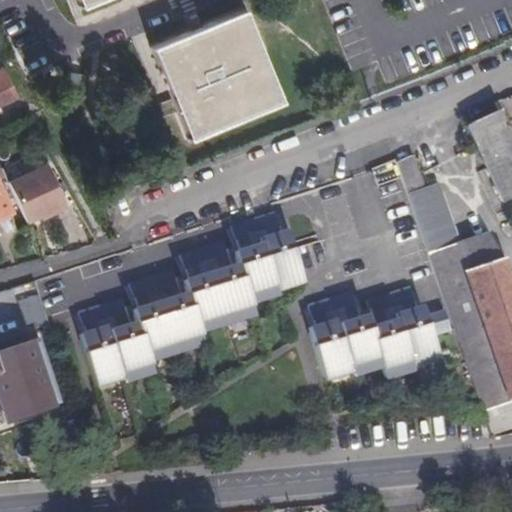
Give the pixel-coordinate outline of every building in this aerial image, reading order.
[(69,0),(75,13),(105,0),(69,0)] [(239,13),(147,53),(186,144),(279,105),(239,13)] [(307,36),(278,49),(292,82),(322,69),(307,36)] [(0,69),(0,104),(14,99),(0,69)] [(511,197),(511,141),(499,113),(469,126),(503,202),(511,197)] [(411,158),(396,165),(416,221),(427,255),(457,245),(437,187),(425,191),(415,162),(411,158)] [(24,226),(65,209),(45,160),(4,177),(24,226)] [(0,192),(0,224),(12,218),(0,192)] [(276,283),(299,275),(287,236),(280,238),(272,216),(229,231),(238,260),(233,262),(236,272),(231,273),(221,247),(177,262),(186,288),(181,290),(184,299),(177,301),(169,275),(127,290),(135,314),(129,316),(133,329),(129,331),(120,304),(77,318),(86,346),(80,348),(91,383),(145,364),(144,358),(199,339),(198,335),(196,329),(251,310),(248,302),(278,291),(276,283)] [(427,255),(458,343),(510,325),(480,238),(457,245),(427,255)] [(276,283),(278,291),(302,284),(299,275),(276,283)] [(248,302),(251,310),(281,300),(278,291),(248,302)] [(382,373),(432,356),(427,340),(450,331),(444,313),(419,320),(409,292),(366,305),(374,332),(368,334),(364,320),(358,321),(350,297),(308,311),(315,335),(311,337),(322,372),(376,355),(378,363),(382,373)] [(38,298),(20,300),(23,323),(41,321),(38,298)] [(196,329),(198,335),(253,317),(251,310),(196,329)] [(458,343),(493,441),(511,433),(511,329),(510,325),(458,343)] [(144,358),(145,364),(201,345),(199,339),(144,358)] [(26,347),(0,355),(0,427),(57,407),(43,365),(33,368),(26,347)] [(325,380),(378,363),(376,355),(322,372),(325,380)] [(434,363),(432,356),(382,373),(383,379),(434,363)] [(145,364),(91,383),(93,388),(123,377),(126,384),(149,376),(145,364)]
